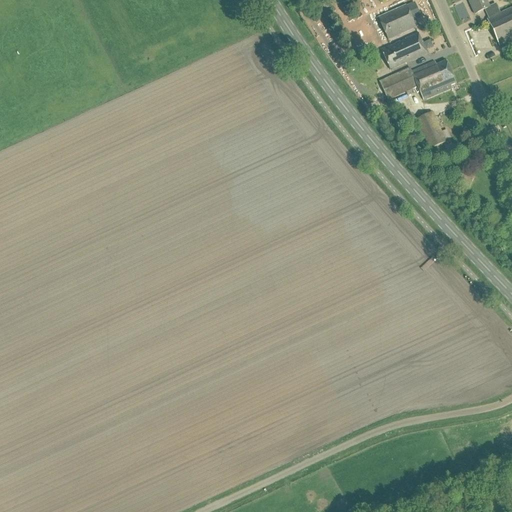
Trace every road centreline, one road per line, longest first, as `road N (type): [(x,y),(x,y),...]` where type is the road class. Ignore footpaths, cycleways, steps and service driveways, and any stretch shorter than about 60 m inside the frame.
road 1 (primary): [(511,294),(373,142),(270,0)]
road 2 (unclassified): [(205,511),(398,424),(511,399)]
road 3 (residential): [(511,168),(441,0)]
